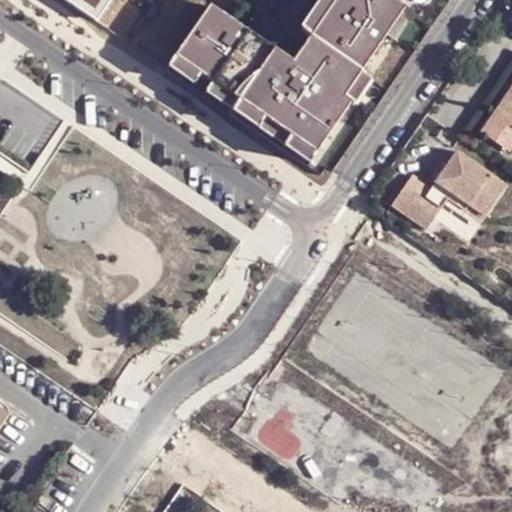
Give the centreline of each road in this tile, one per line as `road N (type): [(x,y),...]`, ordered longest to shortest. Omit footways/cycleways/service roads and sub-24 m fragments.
road 1 (residential): [(313,226),(0,20)]
road 2 (residential): [(313,226),(244,344),(183,379),(121,460)]
road 3 (residential): [(471,0),(313,226)]
road 4 (unclassified): [(121,460),(0,379)]
